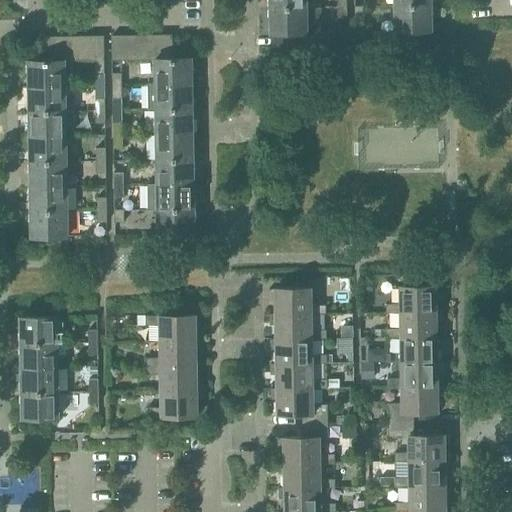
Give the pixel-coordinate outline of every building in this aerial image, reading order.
[(432,4),(396,5),(396,30),(433,29),(432,4)] [(364,5),(356,5),(356,18),(365,18),(364,5)] [(308,7),(271,7),(272,45),(285,45),(284,33),(320,32),(320,6),(308,7)] [(347,6),(338,6),(338,18),(347,18),(347,6)] [(125,59),(137,59),(137,34),(125,35),(125,59)] [(137,59),(149,59),(149,34),(137,34),(137,59)] [(149,59),(156,59),(156,58),(161,58),(160,34),(149,34),(149,59)] [(160,34),(161,58),(173,58),(173,34),(160,34)] [(80,35),(68,36),(68,60),(80,60),(80,35)] [(92,35),(80,35),(80,60),(92,60),(92,35)] [(104,35),(92,35),(92,60),(96,60),(105,60),(104,35)] [(113,60),(125,59),(125,35),(113,35),(113,60)] [(44,36),(44,60),(57,60),(56,36),(44,36)] [(68,36),(56,36),(57,60),(66,60),(68,60),(68,36)] [(156,59),(156,84),(193,83),(192,58),(173,58),(161,58),(156,58),(156,59)] [(29,60),(30,86),(66,85),(66,60),(57,60),(44,60),(29,60)] [(105,73),(105,60),(96,60),(96,73),(105,73)] [(113,73),(113,85),(123,84),(122,72),(113,73)] [(412,78),(388,77),(388,87),(412,88),(412,78)] [(156,84),(148,84),(149,109),(157,109),(193,108),(193,83),(156,84)] [(123,84),(113,85),(114,98),(123,97),(123,84)] [(30,86),(30,111),(67,110),(66,85),(30,86)] [(96,98),(96,110),(106,110),(105,98),(96,98)] [(157,109),(157,134),(194,133),(193,108),(157,109)] [(67,110),(30,111),(30,136),(67,135),(75,135),(75,110),(67,110)] [(106,110),(96,110),(96,123),(106,122),(106,110)] [(114,122),(114,134),(123,134),(123,122),(114,122)] [(157,134),(158,159),(194,158),(194,133),(157,134)] [(123,134),(114,134),(114,147),(123,147),(123,134)] [(30,136),(31,161),(68,160),(67,135),(30,136)] [(97,148),(97,160),(106,159),(106,147),(97,148)] [(158,159),(158,183),(195,183),(194,158),(158,159)] [(106,159),(97,160),(97,172),(107,172),(106,159)] [(31,161),(31,186),(68,185),(68,160),(31,161)] [(115,172),(115,184),(124,184),(124,172),(115,172)] [(149,209),(159,208),(195,208),(195,183),(158,183),(148,184),(149,209)] [(124,184),(115,184),(115,197),(124,196),(124,184)] [(31,186),(32,211),(68,210),(68,185),(31,186)] [(98,197),(98,209),(107,209),(107,197),(98,197)] [(195,208),(159,208),(159,234),(196,233),(195,208)] [(107,209),(98,209),(98,222),(107,222),(107,209)] [(115,209),(115,222),(125,221),(124,209),(115,209)] [(68,210),(32,211),(32,236),(69,235),(68,210)] [(437,275),(405,276),(405,285),(437,285),(437,275)] [(387,312),(401,312),(437,311),(437,310),(437,296),(442,296),(442,287),(443,287),(443,286),(437,286),(437,285),(400,286),(401,303),(387,303),(387,312)] [(276,298),(276,313),(313,313),(327,313),(327,304),(313,304),(312,287),(276,288),(270,288),(270,290),(271,290),(271,299),(276,298)] [(387,337),(401,337),(401,336),(438,336),(438,335),(438,320),(443,320),(442,312),(444,312),(444,310),(437,310),(437,311),(401,312),(401,328),(387,328),(387,337)] [(276,323),(277,338),(313,337),(313,338),(327,338),(327,329),(313,329),(313,313),(276,313),(270,313),(270,314),(271,314),(271,323),(276,323)] [(161,324),(161,340),(202,340),(202,330),(197,330),(197,314),(146,315),(147,324),(161,324)] [(21,317),(22,342),(58,342),(58,316),(21,317)] [(352,326),(342,326),(342,337),(352,337),(352,326)] [(89,329),(89,341),(99,341),(98,329),(89,329)] [(388,362),(402,361),(438,361),(438,360),(438,345),(443,345),(443,336),(444,336),(444,335),(438,335),(438,336),(401,336),(401,337),(402,353),(388,353),(388,362)] [(277,348),(277,363),(314,362),(314,363),(328,363),(328,354),(314,354),(313,338),(313,337),(277,338),(271,338),(271,339),(272,339),(272,348),(277,348)] [(370,337),(361,337),(362,362),(388,362),(388,353),(387,349),(370,350),(370,337)] [(147,357),(147,365),(198,365),(197,349),(202,349),(202,340),(161,340),(161,357),(147,357)] [(99,341),(89,341),(90,354),(99,354),(99,341)] [(22,342),(22,367),(59,367),(58,342),(22,342)] [(388,386),(402,386),(439,385),(438,370),(443,370),(443,361),(444,361),(444,360),(438,360),(438,361),(402,361),(402,377),(388,378),(388,386)] [(277,373),(277,387),(277,388),(314,387),(314,388),(328,387),(328,379),(314,379),(314,363),(314,362),(277,363),(271,363),(271,364),(272,364),(272,373),(277,373)] [(374,362),(361,362),(362,378),(374,378),(374,362)] [(162,374),(162,390),(203,389),(203,380),(198,380),(198,365),(147,365),(147,374),(162,374)] [(22,367),(23,392),(59,391),(59,367),(22,367)] [(90,378),(90,391),(99,391),(99,378),(90,378)] [(339,378),(328,379),(328,387),(339,387),(339,378)] [(388,403),(389,423),(414,423),(414,412),(439,411),(439,395),(444,395),(444,386),(445,386),(445,385),(439,385),(402,386),(402,402),(388,403)] [(303,414),(303,425),(329,426),(328,403),(314,404),(314,388),(314,387),(277,388),(277,387),(271,387),(272,388),(273,388),(273,397),(278,397),(278,414),(303,414)] [(203,389),(162,390),(162,406),(148,406),(148,416),(199,415),(198,399),(203,399),(203,389)] [(59,391),(23,392),(23,418),(60,417),(59,391)] [(99,391),(90,391),(90,402),(100,402),(99,391)] [(396,461),(409,460),(446,459),(446,444),(451,444),(451,435),(452,435),(452,434),(446,434),(414,434),(414,423),(389,423),(389,436),(409,435),(409,452),(395,452),(396,461)] [(285,447),(285,462),(321,462),(335,462),(335,453),(321,453),(321,437),(329,437),(329,426),(303,425),(303,437),(278,437),(278,438),(279,438),(279,447),(285,447)] [(355,425),(343,425),(343,437),(359,437),(355,425)] [(396,486),(410,485),(446,484),(446,469),(451,469),(451,460),(452,460),(452,459),(446,459),(409,460),(410,477),(396,477),(396,486)] [(285,472),(285,487),(322,487),(336,487),(335,478),(322,478),(321,462),(285,462),(278,462),(278,463),(280,463),(280,472),(285,472)] [(396,511),(410,510),(447,509),(447,494),(452,494),(452,485),(452,484),(446,484),(410,485),(410,501),(396,502),(396,511)] [(285,497),(286,511),(285,511),(294,511),(322,511),(336,511),(336,503),(322,503),(322,487),(285,487),(279,487),(279,488),(280,488),(280,497),(285,497)]
